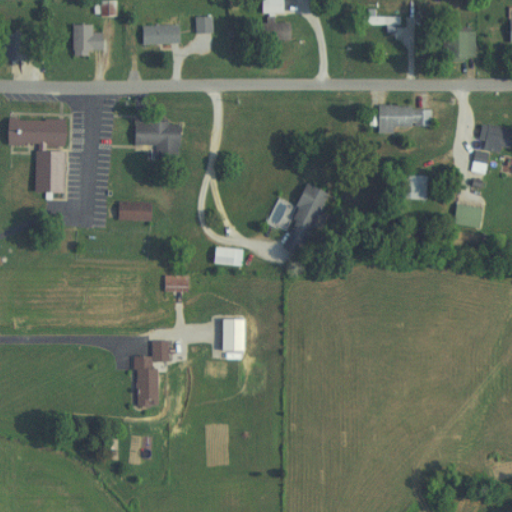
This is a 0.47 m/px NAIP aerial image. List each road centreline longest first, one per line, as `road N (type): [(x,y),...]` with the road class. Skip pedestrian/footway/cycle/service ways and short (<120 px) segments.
road 1 (residential): [(511,84),(0,87)]
road 2 (residential): [(0,311),(197,314)]
